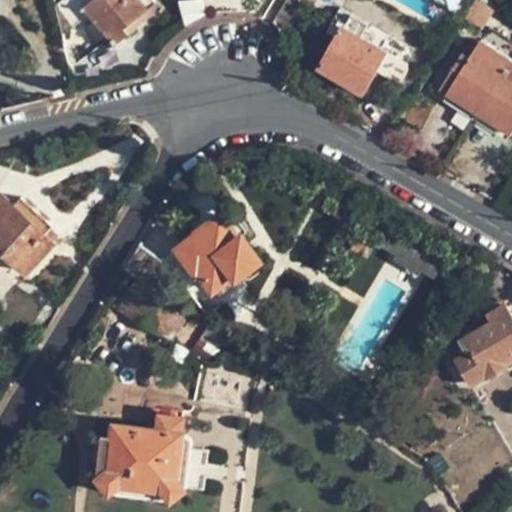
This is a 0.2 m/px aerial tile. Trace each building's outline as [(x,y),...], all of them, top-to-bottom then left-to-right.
[(135,21),(151,9),(144,0),(92,0),(84,6),(114,46),(130,34),(126,28),(135,21)] [(155,0),(144,0),(151,9),(158,4),(155,0)] [(283,0),(271,21),(279,38),(301,3),(295,0),(283,0)] [(327,18),(337,0),(295,0),(301,3),(327,18)] [(436,0),(443,4),(458,12),(466,0),(436,0)] [(493,7),(481,0),(474,0),(465,16),(472,21),(474,19),(483,24),(493,7)] [(319,65),(341,79),(345,71),(367,84),(386,52),(362,37),(370,22),(352,10),(319,65)] [(139,27),(135,21),(126,28),(130,34),(139,27)] [(479,113),(511,60),(511,59),(480,40),(470,55),(463,51),(440,88),(479,113)] [(511,60),(479,113),(511,133),(511,60)] [(363,92),(367,84),(345,71),(341,79),(363,92)] [(435,106),(415,94),(400,116),(422,128),(435,106)] [(16,204),(3,193),(0,195),(0,260),(8,252),(28,271),(55,242),(46,234),(53,224),(23,196),(16,204)] [(214,288),(216,286),(233,274),(236,278),(262,259),(245,235),(241,237),(222,213),(209,222),(207,220),(195,229),(197,232),(178,247),(198,272),(200,270),(214,288)] [(166,263),(138,245),(123,269),(138,278),(151,287),(166,263)] [(241,284),(236,278),(233,274),(216,286),(224,296),(241,284)] [(191,312),(151,287),(138,278),(118,308),(162,336),(169,328),(178,333),(191,312)] [(511,317),(504,305),(489,314),(490,318),(462,335),(464,339),(456,344),(451,356),(467,382),(471,383),(484,375),(487,376),(505,364),(504,362),(511,357),(511,317)] [(161,488),(171,500),(185,488),(179,479),(185,417),(161,415),(159,427),(114,423),(112,436),(103,436),(98,478),(110,492),(119,485),(161,488)] [(502,511),(511,502),(511,485),(506,477),(473,511),(502,511)] [(110,492),(171,500),(161,488),(119,485),(110,492)] [(511,511),(511,502),(502,511),(511,511)]
